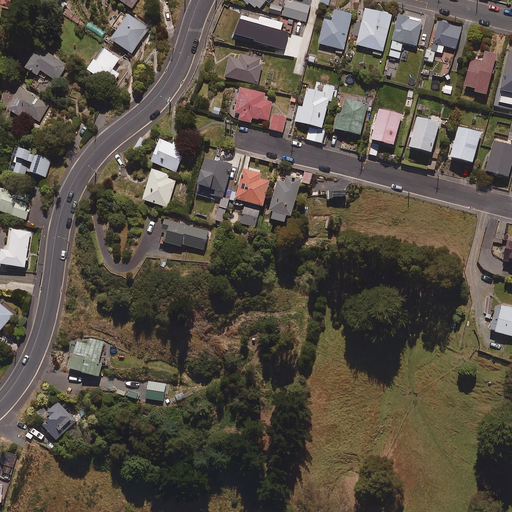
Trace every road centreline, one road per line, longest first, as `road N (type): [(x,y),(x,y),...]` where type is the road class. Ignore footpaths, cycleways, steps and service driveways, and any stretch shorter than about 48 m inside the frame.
road 1 (tertiary): [(0,402),(43,324),(75,185),(167,86),(199,0)]
road 2 (residential): [(234,135),(511,208)]
